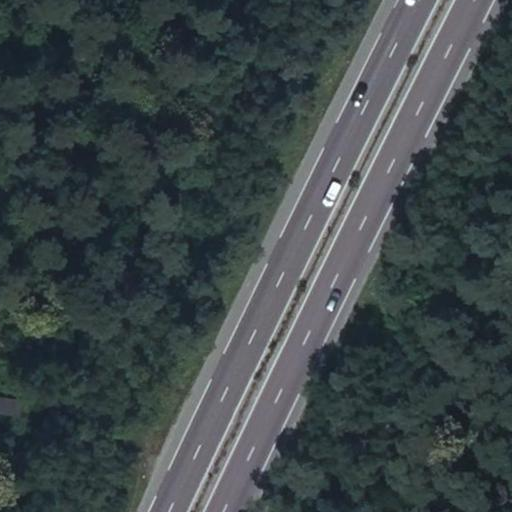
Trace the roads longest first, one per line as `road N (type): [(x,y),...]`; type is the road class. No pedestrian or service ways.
road 1 (trunk): [(219,511),(307,308),(472,0)]
road 2 (trunk): [(421,0),(172,511)]
road 3 (track): [(256,0),(133,192),(0,297)]
